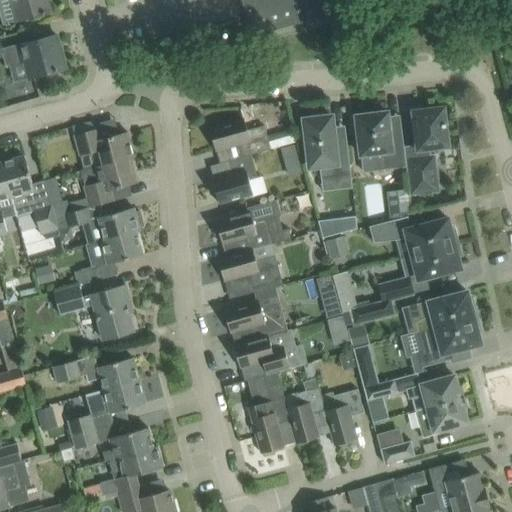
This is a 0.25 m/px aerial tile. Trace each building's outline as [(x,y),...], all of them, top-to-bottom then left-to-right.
[(46,0),(11,0),(17,21),(50,11),(46,0)] [(241,0),(251,36),(329,15),(325,0),(241,0)] [(0,57),(3,57),(6,66),(27,60),(32,77),(66,68),(57,35),(14,47),(15,47),(2,51),(0,42),(0,57)] [(404,146),(407,167),(410,195),(441,192),(436,153),(431,154),(430,148),(449,146),(444,107),(413,111),(417,145),(404,146)] [(383,170),(407,167),(404,146),(402,132),(390,133),(388,111),(356,115),(361,155),(382,153),(383,160),(381,160),(383,170)] [(351,174),(347,142),(335,143),(331,116),(325,116),(324,113),(310,115),(311,118),(304,119),(309,167),(320,166),(321,177),(351,174)] [(251,154),(271,148),(296,141),(293,133),(268,140),(264,124),(247,129),(243,117),(209,126),(215,150),(238,143),(242,156),(251,154)] [(92,120),(72,126),(74,134),(98,128),(96,123),(95,119),(92,120)] [(96,166),(96,167),(134,156),(128,131),(101,139),(98,128),(74,134),(80,153),(80,155),(96,151),(99,165),(96,166)] [(292,146),(279,150),(282,160),(295,156),(292,146)] [(251,154),(242,156),(228,160),(232,173),(212,179),(215,190),(213,192),(215,199),(218,200),(218,202),(252,193),(249,179),(257,177),(251,154)] [(24,156),(1,163),(11,198),(17,215),(17,217),(34,212),(41,236),(58,231),(58,230),(55,217),(52,207),(40,210),(24,156)] [(68,203),(71,213),(87,208),(90,207),(94,206),(113,201),(110,190),(137,183),(131,158),(134,157),(134,156),(96,167),(80,171),(88,199),(82,200),(82,199),(68,203)] [(11,198),(1,163),(0,163),(0,257),(4,257),(3,236),(8,235),(3,219),(17,215),(11,198)] [(386,193),(389,218),(411,215),(408,190),(386,193)] [(245,237),(248,249),(253,248),(253,249),(272,244),(291,239),(288,229),(279,232),(275,217),(279,216),(276,200),(246,208),(246,212),(216,219),(217,222),(215,224),(217,230),(219,231),(222,243),(245,237)] [(100,241),(140,230),(133,207),(98,217),(104,240),(100,241)] [(71,213),(55,217),(58,230),(66,227),(67,229),(91,222),(87,208),(71,213)] [(343,216),(328,217),(330,234),(345,232),(343,216)] [(408,238),(412,254),(458,242),(455,228),(451,229),(448,218),(427,223),(425,217),(410,221),(408,216),(370,226),(374,242),(408,238)] [(140,230),(100,241),(107,264),(142,254),(136,232),(140,231),(140,230)] [(342,237),(324,242),(327,253),(345,248),(342,237)] [(458,242),(412,254),(419,279),(461,268),(458,257),(462,256),(458,242)] [(248,249),(218,257),(219,260),(217,261),(219,268),(221,268),(224,280),(249,273),(253,287),(282,279),(275,255),(256,260),(253,249),(253,248),(248,249)] [(49,266),(36,269),(40,285),(53,282),(49,266)] [(81,270),(85,283),(98,280),(94,266),(81,270)] [(410,276),(379,284),(383,301),(390,299),(414,293),(410,276)] [(330,277),(318,280),(323,300),(335,297),(330,277)] [(132,317),(130,316),(127,304),(130,303),(125,284),(82,296),(79,284),(54,291),(60,314),(94,305),(103,340),(134,332),(133,329),(135,327),(132,317)] [(416,322),(418,331),(478,315),(473,298),(470,299),(467,291),(429,301),(429,302),(422,303),(426,317),(416,322)] [(15,292),(5,294),(7,303),(17,301),(15,292)] [(383,301),(351,309),(355,323),(394,313),(390,299),(383,301)] [(224,309),(225,312),(223,314),(225,320),(227,321),(230,333),(253,326),(257,338),(288,330),(281,307),(262,312),(259,300),(224,309)] [(478,315),(418,331),(424,352),(418,353),(421,367),(451,359),(449,351),(481,343),(478,332),(482,331),(478,315)] [(343,317),(329,320),(331,327),(345,323),(343,317)] [(363,325),(348,329),(352,347),(368,343),(363,325)] [(290,368),(285,351),(295,348),(290,329),(288,330),(257,338),(234,345),(235,348),(233,350),(234,356),(237,357),(240,368),(263,361),(267,375),(277,372),(290,368)] [(0,391),(26,384),(14,344),(1,347),(8,373),(0,375),(0,391)] [(353,348),(364,387),(378,383),(367,344),(353,348)] [(351,353),(339,356),(343,370),(355,367),(351,353)] [(100,378),(104,390),(139,380),(133,357),(85,370),(88,381),(100,378)] [(80,377),(76,361),(53,367),(57,383),(80,377)] [(267,375),(264,375),(270,400),(248,406),(261,452),(264,452),(265,453),(272,452),(272,449),(284,446),(278,423),(289,420),(290,420),(287,408),(285,398),(284,396),(277,372),(267,375)] [(424,395),(428,407),(465,397),(462,386),(458,387),(455,375),(406,388),(409,399),(424,395)] [(296,395),(285,398),(287,408),(290,420),(289,420),(296,443),(299,442),(300,444),(307,442),(307,440),(319,436),(313,413),(324,410),(326,410),(323,399),(319,387),(317,379),(303,383),(305,390),(295,393),(296,395)] [(378,383),(364,387),(367,401),(398,393),(395,379),(378,383)] [(67,421),(72,437),(95,430),(91,416),(97,414),(97,417),(146,403),(139,380),(104,390),(85,395),(91,414),(67,421)] [(334,396),(323,399),(326,410),(324,410),(334,445),(337,444),(339,446),(346,444),(346,441),(357,438),(351,416),(364,412),(358,389),(339,394),(334,395),(334,396)] [(465,397),(428,407),(415,410),(423,437),(436,434),(435,430),(467,421),(464,409),(468,408),(465,397)] [(45,409),(37,412),(42,431),(51,428),(45,409)] [(102,452),(105,460),(157,446),(157,445),(153,446),(148,427),(109,438),(112,449),(102,452)] [(95,430),(72,437),(75,449),(99,443),(95,430)] [(381,449),(385,464),(416,456),(411,440),(381,449)] [(70,441),(59,444),(60,450),(72,447),(70,441)] [(0,466),(21,461),(17,444),(0,448),(0,466)] [(103,496),(118,491),(139,485),(136,474),(163,467),(157,446),(105,460),(105,461),(119,457),(124,477),(100,483),(103,496)] [(75,458),(72,447),(60,450),(64,462),(75,458)] [(0,508),(8,506),(29,500),(24,486),(30,484),(24,461),(13,463),(0,467),(0,508)] [(439,511),(453,507),(488,497),(485,487),(484,487),(479,472),(432,484),(439,511)] [(406,476),(394,479),(398,497),(411,494),(406,476)] [(375,483),(383,511),(401,511),(401,509),(393,478),(375,483)] [(369,511),(383,511),(375,483),(363,487),(369,511)] [(139,485),(118,491),(123,511),(128,511),(140,509),(140,511),(175,511),(170,490),(145,497),(141,485),(139,485)] [(71,488),(58,491),(62,503),(75,500),(71,488)] [(488,497),(453,507),(454,511),(490,511),(489,508),(491,508),(488,497)] [(29,511),(63,511),(61,503),(29,511)]
